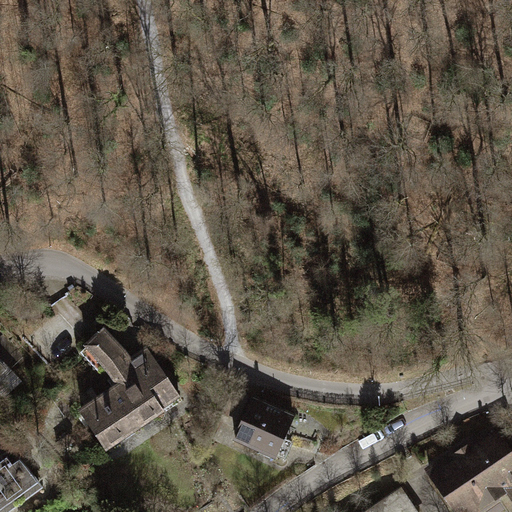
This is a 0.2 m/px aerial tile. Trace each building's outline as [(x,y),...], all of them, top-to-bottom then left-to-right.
[(79,415),(109,456),(185,406),(146,350),(130,361),(120,349),(102,331),(86,347),(105,368),(117,386),(79,415)] [(241,428),(233,446),(278,467),(285,470),(296,445),(290,442),(286,441),(298,417),(256,397),(254,403),(239,396),(226,421),(241,428)] [(511,511),(511,463),(488,429),(425,471),(453,511),(474,511),(495,498),(504,511),(511,511)] [(0,511),(13,511),(44,491),(40,487),(32,475),(16,457),(0,464),(0,511)] [(410,511),(396,491),(365,511),(410,511)]
